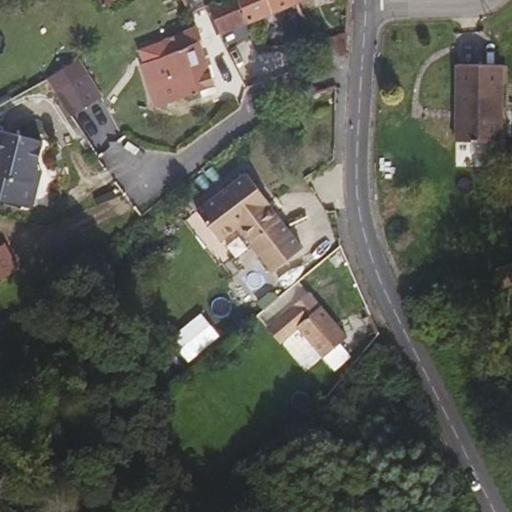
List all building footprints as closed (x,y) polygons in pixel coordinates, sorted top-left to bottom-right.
[(119,0),(97,0),(102,9),(119,0)] [(183,0),(189,13),(205,6),(209,4),(206,0),(183,0)] [(247,22),(239,0),(218,0),(209,4),(205,6),(216,35),(247,22)] [(294,4),(292,0),(239,0),(247,22),(294,4)] [(212,87),(197,43),(200,42),(196,30),(165,43),(165,45),(169,56),(162,58),(141,66),(156,108),(212,87)] [(346,55),(347,33),(320,42),(338,57),(343,57),(346,55)] [(169,56),(165,45),(158,48),(162,58),(169,56)] [(508,146),(511,108),(511,69),(471,66),(463,143),(508,146)] [(100,99),(83,72),(54,90),(70,117),(100,99)] [(21,179),(33,137),(0,127),(0,198),(14,202),(22,196),(25,184),(21,179)] [(251,171),(199,207),(221,237),(240,224),(272,269),(301,247),(270,202),(271,201),(251,171)] [(0,278),(13,271),(0,246),(0,278)] [(344,338),(304,294),(264,330),(277,345),(295,329),(321,358),(344,338)] [(201,313),(170,339),(189,363),(221,337),(201,313)]
